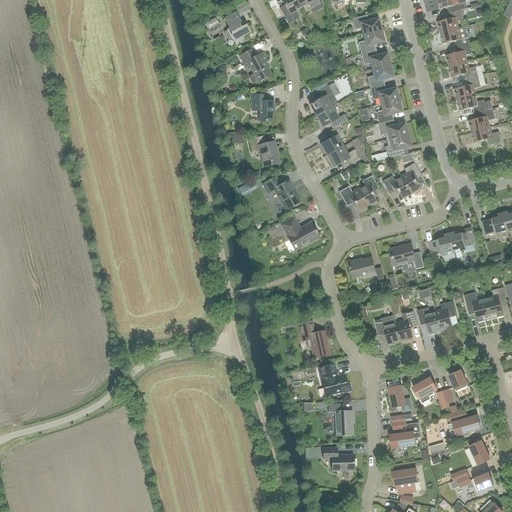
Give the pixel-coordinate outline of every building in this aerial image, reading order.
[(294,11),(301,8),(296,0),(281,0),(285,5),(279,8),(288,25),(299,19),(294,11)] [(296,0),(301,8),(307,4),(310,9),(320,4),(318,0),(296,0)] [(461,10),(461,11),(467,9),(466,3),(467,3),(466,0),(438,0),(440,9),(453,6),(455,12),(461,10)] [(511,0),(510,0),(503,16),(510,19),(511,15),(511,0)] [(438,23),(440,33),(459,29),(457,22),(464,21),(461,11),(461,10),(455,12),(449,13),(450,19),(438,23)] [(236,12),(223,19),(229,29),(227,30),(235,44),(243,40),(242,37),(250,32),(244,20),(241,22),(236,12)] [(363,35),(381,31),(378,19),(368,21),(366,16),(352,19),(355,30),(362,29),(363,35)] [(210,29),(218,24),(215,18),(206,23),(210,29)] [(314,37),(308,27),(300,32),(305,42),(314,37)] [(465,27),(459,29),(440,33),(443,44),(456,41),(457,47),(470,44),(465,27)] [(384,42),(381,31),(363,35),(365,41),(358,43),(361,54),(375,51),(374,45),(384,42)] [(449,67),(467,62),(465,56),(472,54),(470,44),(457,47),(459,53),(446,56),(449,67)] [(249,65),(253,74),(250,76),(249,79),(251,83),(254,84),(258,82),(271,75),(265,63),(267,62),(262,53),(255,57),(251,50),(239,56),(245,67),(249,65)] [(372,70),(390,65),(387,54),(377,56),(375,51),(361,54),(364,65),(370,64),(372,70)] [(469,69),(467,62),(449,67),(452,78),(464,74),(466,80),(478,77),(476,67),(469,69)] [(370,89),(384,85),(383,80),(393,77),(390,65),(372,70),(374,76),(367,78),(370,89)] [(457,100),(476,96),(474,89),(481,87),(478,77),(466,80),(467,86),(455,89),(457,100)] [(385,91),(384,85),(370,89),(372,100),(379,98),(381,105),(398,100),(396,89),(385,91)] [(315,116),(332,107),(337,104),(333,97),(328,87),(316,93),(319,99),(309,105),(315,116)] [(252,111),(259,111),(259,121),(272,122),(272,102),(264,101),(264,95),(252,95),(252,111)] [(477,102),(476,96),(457,100),(460,111),(473,108),(474,114),(480,112),(487,111),(484,101),(477,102)] [(378,124),(393,120),(391,114),(401,112),(398,100),(381,105),(383,111),(376,113),(378,124)] [(335,128),(338,126),(347,121),(344,115),(338,118),(332,107),(315,116),(322,128),(332,122),(335,128)] [(361,109),(362,121),(370,121),(369,109),(361,109)] [(472,132),(490,128),(488,121),(495,119),(492,109),(487,111),(480,112),(482,118),(469,122),(472,132)] [(386,141),(407,135),(404,124),(394,126),(393,120),(378,124),(381,135),(385,134),(386,141)] [(344,136),(338,126),(335,128),(327,133),(330,139),(320,145),(326,156),(343,147),(339,140),(344,136)] [(491,134),(490,128),(472,132),(474,143),(487,140),(488,146),(501,143),(498,132),(491,134)] [(233,133),(233,143),(245,143),(245,133),(233,133)] [(410,147),(407,135),(386,141),(388,147),(385,148),(387,159),(402,155),(400,149),(410,147)] [(263,167),(279,163),(274,142),(266,144),(264,136),(248,140),(251,151),(258,149),(263,167)] [(347,154),(343,147),(326,156),(333,167),(343,162),(346,168),(360,160),(354,150),(347,154)] [(372,163),(379,161),(378,155),(371,156),(372,163)] [(400,177),(410,195),(421,189),(415,178),(420,175),(414,164),(404,169),(406,174),(400,177)] [(358,189),(368,207),(379,201),(372,190),(377,187),(372,176),(362,182),(364,186),(358,189)] [(399,201),(410,195),(400,177),(394,181),(392,176),(382,182),(388,193),(393,190),(399,201)] [(286,210),(300,202),(288,181),(279,186),(275,178),(262,185),(267,193),(274,190),(286,210)] [(248,191),(257,187),(253,181),(245,186),(248,191)] [(357,213),(368,207),(358,189),(352,193),(348,187),(339,192),(346,205),(351,202),(357,213)] [(511,211),(503,213),(508,233),(511,231),(511,211)] [(497,236),(508,233),(503,213),(491,216),(492,219),(482,222),(485,236),(496,233),(497,236)] [(295,251),(319,238),(315,232),(316,231),(311,223),(300,229),(293,217),(280,225),(295,251)] [(476,245),(472,231),(471,228),(464,230),(465,233),(461,234),(460,231),(449,234),(454,253),(466,250),(465,248),(476,245)] [(443,256),(454,253),(449,234),(438,237),(439,240),(428,243),(432,256),(442,253),(443,256)] [(416,270),(424,268),(420,252),(414,254),(411,244),(390,249),(392,257),(391,257),(393,267),(414,261),(416,270)] [(377,284),(385,282),(381,268),(375,269),(372,258),(358,261),(358,260),(349,263),(353,279),(362,276),(362,280),(375,276),(377,284)] [(485,299),(490,319),(503,316),(500,303),(507,301),(503,288),(492,291),(494,297),(485,299)] [(430,289),(420,290),(421,298),(431,296),(430,289)] [(478,322),(490,319),(485,299),(477,301),(475,293),(464,296),(469,315),(476,314),(478,322)] [(436,312),(441,332),(452,329),(450,318),(456,317),(452,302),(440,305),(442,310),(436,312)] [(427,324),(429,335),(441,332),(436,312),(430,313),(428,308),(417,311),(421,326),(427,324)] [(400,342),(412,339),(410,327),(417,326),(413,312),(402,315),(404,321),(396,323),(400,342)] [(375,322),(378,336),(386,334),(389,345),(400,342),(396,323),(394,315),(382,318),(382,320),(375,322)] [(308,347),(311,346),(313,358),(329,354),(324,331),(314,334),(312,322),(297,325),(301,342),(307,341),(308,347)] [(343,393),(351,391),(349,385),(347,386),(344,375),(337,377),(333,364),(318,368),(322,381),(321,381),(325,397),(342,392),(343,393)] [(456,392),(468,387),(461,371),(449,376),(456,392)] [(416,386),(415,387),(413,388),(422,404),(431,399),(430,397),(435,394),(433,392),(437,390),(430,379),(420,384),(419,384),(418,384),(417,384),(417,385),(416,385),(416,386)] [(404,400),(401,386),(389,389),(393,409),(402,407),(403,412),(412,410),(409,399),(404,400)] [(449,389),(443,391),(448,407),(449,407),(448,403),(453,401),(449,389)] [(448,407),(443,391),(436,394),(442,409),(448,407)] [(336,436),(352,435),(351,412),(340,412),(340,404),(328,405),(328,413),(335,412),(336,436)] [(449,416),(466,411),(465,410),(457,412),(456,406),(449,408),(451,414),(449,415),(449,416)] [(466,411),(449,416),(450,416),(446,417),(448,423),(467,418),(466,411)] [(403,415),(391,417),(392,424),(406,422),(406,421),(412,420),(411,414),(404,416),(403,415)] [(454,424),(448,426),(452,437),(457,436),(481,429),(477,417),(454,424)] [(406,422),(392,424),(393,432),(408,429),(407,425),(406,422)] [(408,434),(391,436),(393,449),(415,445),(414,438),(421,437),(419,423),(407,425),(408,429),(408,434)] [(470,447),(478,465),(490,460),(481,442),(470,447)] [(332,471),(354,470),(353,455),(337,456),(337,449),(323,449),(323,459),(331,459),(332,471)] [(415,492),(414,483),(418,482),(416,470),(394,473),(396,486),(398,485),(399,494),(415,492)] [(452,482),(468,476),(466,470),(450,475),(452,482)] [(473,480),(477,492),(494,486),(489,474),(473,480)] [(471,484),(468,476),(452,482),(453,483),(457,481),(460,488),(471,484)] [(412,505),(412,504),(400,502),(401,503),(401,505),(398,504),(392,511),(414,511),(416,505),(412,505)] [(460,511),(463,508),(465,507),(460,503),(455,509),(457,511),(460,511)] [(487,503),(480,510),(481,511),(502,511),(495,504),(494,505),(491,508),(487,503)]
